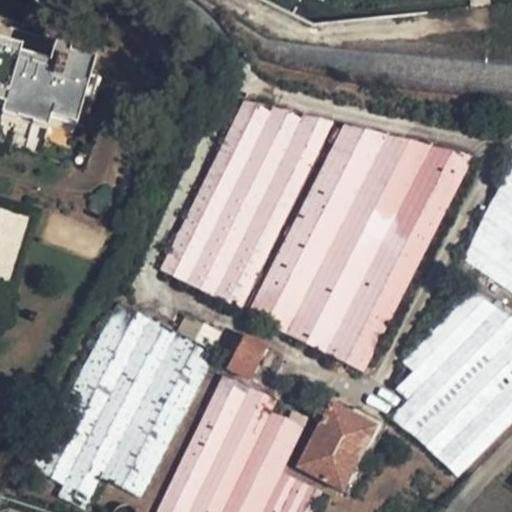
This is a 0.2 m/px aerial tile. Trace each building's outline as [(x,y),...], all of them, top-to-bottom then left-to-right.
[(0,89),(8,91),(6,102),(49,115),(52,107),(81,115),(98,59),(68,50),(69,47),(69,43),(66,40),(63,38),(58,38),(55,39),(52,42),(47,59),(21,51),(23,43),(0,36),(0,89)] [(0,99),(6,102),(8,91),(0,89),(0,99)] [(46,126),(49,115),(6,102),(3,113),(46,126)] [(158,271),(365,372),(473,157),(243,102),(158,271)] [(78,124),(81,115),(52,107),(49,115),(78,124)] [(458,257),(511,283),(511,146),(498,176),(458,257)] [(511,406),(511,306),(485,293),(391,396),(377,412),(415,430),(463,455),(511,406)] [(116,303),(31,468),(64,485),(56,498),(85,510),(103,479),(140,499),(211,366),(203,362),(209,351),(116,303)] [(223,372),(246,384),(257,362),(263,349),(241,338),(223,372)] [(281,358),(263,349),(257,362),(275,370),(281,358)] [(196,430),(279,470),(300,424),(220,382),(196,430)] [(297,467),(342,489),(372,428),(326,405),(297,467)] [(279,470),(196,430),(155,511),(317,511),(330,495),(279,470)]
